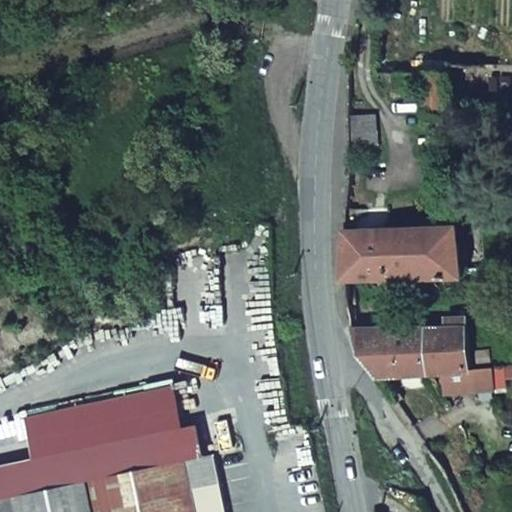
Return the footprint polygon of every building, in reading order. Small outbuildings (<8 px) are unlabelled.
[(431,0),(431,40),(448,41),(449,20),(478,21),(478,0),(431,0)] [(489,65),(511,65),(511,39),(489,38),(489,65)] [(511,65),(489,65),(448,62),(448,74),(451,74),(452,90),(453,106),(464,109),(509,109),(511,109),(511,65)] [(427,73),(380,72),(379,95),(427,96),(427,73)] [(427,96),(428,128),(454,127),(453,106),(452,90),(451,74),(448,74),(427,73),(427,96)] [(350,147),(374,147),(374,115),(350,115),(350,147)] [(345,274),(465,274),(461,247),(459,226),(347,231),(345,274)] [(448,328),(425,328),(427,372),(472,370),(468,319),(449,319),(448,328)] [(425,328),(352,329),(361,357),(374,375),(427,372),(425,328)] [(0,511),(196,511),(192,489),(218,484),(212,455),(195,458),(193,453),(185,454),(186,460),(14,496),(12,493),(0,495),(0,511)]
